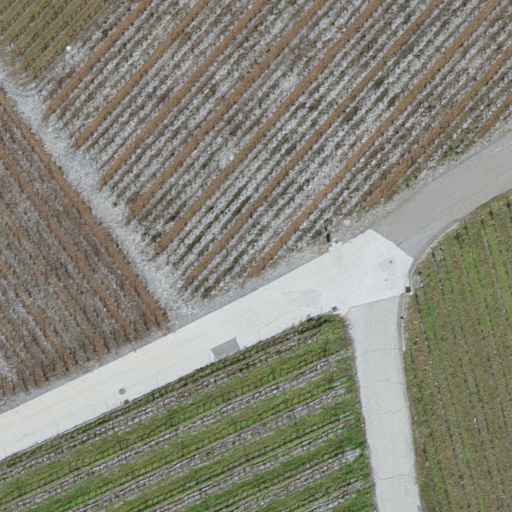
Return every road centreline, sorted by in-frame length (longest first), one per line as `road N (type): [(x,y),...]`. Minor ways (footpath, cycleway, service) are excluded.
road 1 (residential): [(367,262),(0,438)]
road 2 (residential): [(367,262),(399,511)]
road 3 (residential): [(511,156),(477,172),(367,262)]
